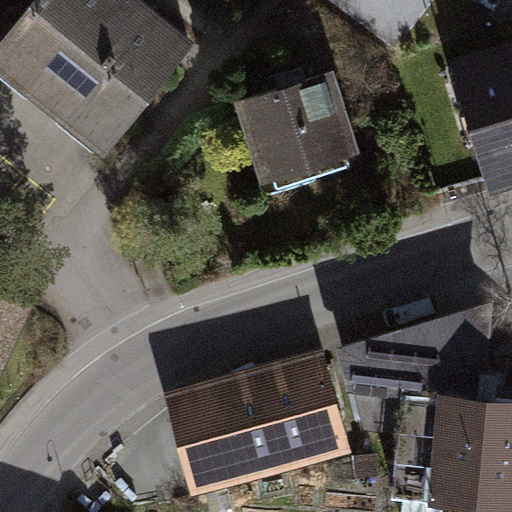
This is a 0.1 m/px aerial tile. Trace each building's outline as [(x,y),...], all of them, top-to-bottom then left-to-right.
[(193,40),(142,0),(19,0),(4,20),(0,15),(0,73),(104,157),(193,40)] [(463,87),(434,96),(467,194),(511,181),(511,56),(458,71),(463,87)] [(369,163),(339,70),(240,101),(270,189),(369,163)] [(0,375),(32,305),(0,288),(0,375)] [(352,394),(405,395),(406,503),(484,511),(511,511),(511,398),(487,396),(493,303),(342,347),(352,394)] [(322,344),(162,393),(194,496),(353,452),(322,344)]
